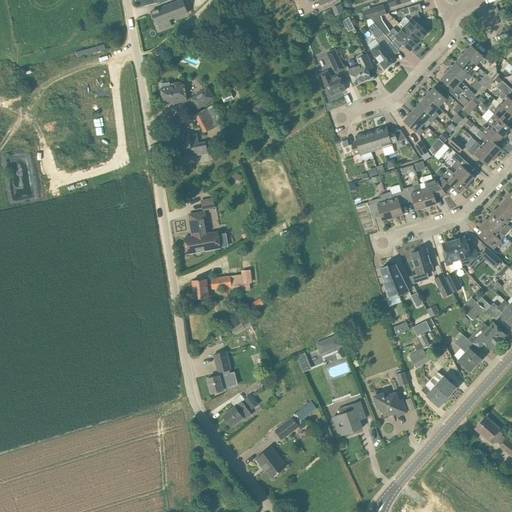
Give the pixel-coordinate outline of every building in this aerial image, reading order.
[(183,0),(180,0),(151,11),(156,24),(158,24),(169,19),(188,12),(183,0)] [(344,12),(341,4),(332,7),(335,16),(344,12)] [(383,4),(364,10),(367,20),(371,19),(378,17),(381,16),(386,14),(383,4)] [(405,28),(419,41),(427,32),(423,28),(418,12),(422,10),(420,4),(402,9),(404,15),(410,13),(412,20),(405,28)] [(503,24),(506,23),(509,21),(504,9),(498,11),(503,24)] [(378,17),(371,19),(375,23),(377,26),(382,21),(381,16),(378,17)] [(503,24),(506,30),(511,28),(509,21),(506,23),(503,24)] [(375,23),(369,27),(377,38),(376,39),(380,44),(372,50),(385,68),(396,60),(393,55),(386,46),(392,42),(386,35),(383,32),(377,26),(375,23)] [(390,32),(386,35),(392,42),(396,37),(405,45),(410,50),(411,50),(419,41),(405,28),(399,33),(393,28),(390,32)] [(105,49),(103,44),(75,52),(76,58),(105,49)] [(464,53),(477,64),(481,60),(484,63),(487,59),(493,64),(498,57),(489,49),(484,55),(471,45),(464,53)] [(473,68),(477,64),(464,53),(456,62),(472,76),(477,71),(473,68)] [(372,78),(368,70),(374,68),(367,54),(358,58),(361,64),(349,70),(356,85),(372,78)] [(336,73),(345,69),(339,56),(330,60),(336,73)] [(469,80),(472,76),(456,62),(449,70),(462,81),(465,77),(469,80)] [(492,69),(488,74),(492,78),(496,73),(492,69)] [(462,81),(449,70),(441,79),(445,82),(442,86),(457,98),(464,90),(462,88),(458,85),(462,81)] [(331,96),(346,89),(339,74),(332,78),(328,71),(321,74),(331,96)] [(163,102),(173,100),(173,104),(187,101),(186,90),(183,91),(181,81),(171,83),(172,86),(161,88),(163,102)] [(482,85),(477,81),(472,86),(477,91),(482,85)] [(503,100),(500,104),(511,114),(511,100),(508,97),(511,92),(511,89),(503,81),(497,87),(503,93),(500,97),(503,100)] [(434,86),(426,95),(439,107),(443,102),(449,106),(454,100),(448,95),(446,97),(434,86)] [(207,87),(191,99),(199,108),(214,96),(207,87)] [(233,101),(230,94),(221,98),(224,105),(233,101)] [(426,95),(419,104),(435,118),(439,114),(435,112),(439,107),(426,95)] [(462,95),(458,100),(465,106),(469,101),(462,95)] [(473,100),(468,105),(473,109),(475,107),(477,109),(480,106),(477,104),(478,104),(473,100)] [(419,104),(412,113),(424,124),(428,120),(431,123),(435,118),(419,104)] [(459,104),(454,109),(458,113),(463,107),(459,104)] [(506,123),(511,116),(511,114),(500,104),(497,107),(493,104),(489,109),(495,113),(506,123)] [(194,114),(203,133),(222,124),(212,105),(194,114)] [(473,109),(469,106),(462,113),(467,117),(473,110),(473,109)] [(421,128),(424,124),(412,113),(404,121),(420,135),(424,131),(421,128)] [(457,113),(452,119),(458,124),(463,119),(457,113)] [(495,113),(487,122),(491,125),(503,137),(511,128),(506,123),(495,113)] [(473,125),(469,120),(464,125),(469,130),(473,125)] [(450,132),(456,126),(451,123),(446,129),(450,132)] [(484,125),(480,130),(486,134),(490,138),(497,144),(503,137),(491,125),(488,129),(484,125)] [(387,126),(377,130),(382,148),(393,145),(392,143),(398,141),(395,130),(389,132),(387,126)] [(372,151),(382,148),(377,130),(366,133),(372,151)] [(366,133),(356,136),(357,140),(350,142),(355,157),(362,154),(372,151),(366,133)] [(169,138),(172,151),(184,149),(185,158),(207,153),(205,141),(198,143),(196,134),(190,135),(189,134),(169,138)] [(448,138),(444,134),(440,138),(444,142),(448,138)] [(495,157),(502,150),(502,149),(500,147),(497,144),(497,145),(486,134),(485,135),(481,139),(486,143),(482,146),(495,157)] [(460,153),(464,148),(465,146),(454,136),(448,142),(460,153)] [(428,152),(428,151),(422,141),(414,146),(421,156),(424,160),(431,156),(428,152)] [(495,157),(482,146),(476,141),(468,151),(473,156),(474,155),(487,166),(495,157)] [(420,159),(415,151),(410,153),(413,161),(420,159)] [(456,161),(452,166),(456,170),(453,173),(467,185),(474,177),(468,172),(473,167),(456,152),(452,157),(456,161)] [(394,160),(387,162),(390,169),(396,167),(394,160)] [(382,165),(376,167),(379,174),(385,172),(382,165)] [(438,181),(437,182),(442,188),(447,195),(453,188),(459,194),(467,185),(453,173),(449,169),(442,176),(438,181)] [(239,179),(241,174),(234,171),(233,177),(239,179)] [(380,176),(372,178),(373,184),(381,182),(380,176)] [(424,182),(419,184),(426,207),(437,203),(436,198),(447,195),(442,188),(437,182),(435,178),(424,181),(424,182)] [(419,184),(403,189),(403,191),(407,203),(413,201),(416,210),(426,207),(419,184)] [(391,191),(386,193),(388,201),(393,217),(403,214),(400,205),(407,203),(403,191),(401,191),(399,185),(390,188),(391,191)] [(380,198),(370,201),(375,219),(381,217),(382,220),(393,217),(388,201),(386,193),(379,195),(380,198)] [(511,199),(509,196),(502,204),(511,213),(511,199)] [(200,201),(202,210),(214,208),(212,199),(200,201)] [(511,221),(511,213),(502,204),(494,212),(507,224),(510,220),(511,221)] [(187,254),(220,248),(218,232),(208,234),(204,212),(188,214),(192,236),(184,238),(187,254)] [(511,228),(507,224),(494,212),(487,221),(500,232),(504,236),(511,228)] [(483,232),(479,236),(494,249),(504,236),(500,232),(487,221),(480,229),(483,232)] [(288,232),(280,235),(283,243),(291,240),(288,232)] [(466,236),(455,240),(460,258),(462,265),(468,263),(474,269),(486,259),(481,254),(478,257),(475,250),(472,251),(470,244),(468,244),(466,236)] [(455,240),(443,243),(446,251),(444,252),(448,265),(453,263),(455,269),(463,267),(462,265),(460,258),(455,240)] [(487,247),(481,254),(486,259),(496,268),(502,261),(487,247)] [(418,274),(409,276),(413,283),(429,278),(427,271),(433,269),(427,248),(412,253),(418,274)] [(388,265),(390,271),(398,292),(399,294),(409,290),(396,264),(389,266),(388,265)] [(506,264),(499,273),(502,276),(504,273),(509,268),(510,267),(506,264)] [(389,296),(398,292),(390,271),(388,265),(381,268),(389,296)] [(454,273),(445,277),(453,293),(462,288),(454,273)] [(443,298),(453,293),(445,277),(445,278),(443,274),(434,279),(443,298)] [(192,280),(194,298),(209,297),(207,279),(192,280)] [(411,296),(417,307),(423,304),(417,293),(411,296)] [(259,298),(251,304),(255,310),(263,304),(259,298)] [(511,306),(511,305),(504,299),(497,306),(493,303),(486,311),(495,318),(499,314),(511,325),(511,306)] [(466,303),(461,308),(466,312),(471,307),(466,303)] [(483,308),(478,303),(466,315),(472,321),(483,308)] [(436,306),(428,310),(431,316),(439,312),(436,306)] [(241,321),(230,328),(234,334),(245,328),(241,321)] [(473,344),(480,350),(484,345),(489,350),(506,334),(494,322),(488,328),(484,324),(468,339),(473,344)] [(398,325),(394,327),(397,335),(402,332),(398,325)] [(417,336),(422,334),(417,325),(412,327),(417,336)] [(338,334),(329,338),(334,348),(342,345),(338,334)] [(424,334),(418,337),(421,343),(423,347),(424,348),(430,345),(424,334)] [(468,339),(464,335),(462,334),(454,343),(460,348),(454,355),(460,360),(459,360),(471,370),(481,358),(469,348),(473,344),(468,339)] [(417,351),(416,351),(423,364),(430,360),(423,348),(417,351)] [(226,350),(213,354),(214,360),(218,373),(220,372),(229,370),(231,369),(226,350)] [(416,351),(409,355),(416,368),(423,364),(416,351)] [(309,367),(304,355),(297,358),(303,370),(309,367)] [(221,375),(208,378),(212,393),(224,390),(224,389),(223,388),(227,387),(227,388),(237,385),(234,373),(230,374),(229,370),(220,372),(221,375)] [(438,371),(430,381),(448,397),(456,386),(444,376),(438,371)] [(396,375),(399,386),(408,383),(404,372),(396,375)] [(448,397),(430,381),(422,390),(428,395),(427,396),(439,406),(448,397)] [(251,394),(245,398),(252,408),(258,403),(251,394)] [(396,413),(398,417),(407,414),(403,401),(399,402),(396,394),(386,397),(385,394),(375,398),(379,410),(383,409),(385,416),(396,413)] [(223,416),(231,427),(243,418),(244,420),(251,414),(242,402),(235,407),(223,416)] [(366,418),(361,403),(340,410),(342,416),(334,419),(341,438),(350,434),(350,435),(357,433),(356,432),(363,430),(360,420),(366,418)] [(292,416),(276,429),(283,439),(299,426),(299,425),(303,422),(301,420),(296,413),(292,416)] [(500,428),(486,416),(476,428),(489,440),(490,439),(494,443),(503,433),(499,429),(500,428)] [(511,448),(503,442),(499,447),(511,457),(511,448)] [(280,473),(279,472),(285,467),(271,448),(256,459),(262,467),(264,466),(272,477),(277,473),(278,474),(280,473)]
